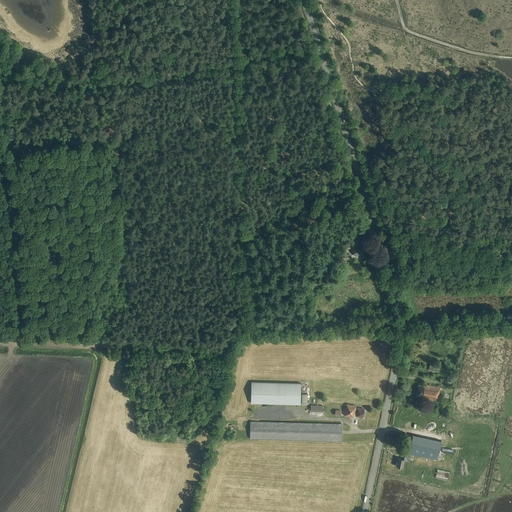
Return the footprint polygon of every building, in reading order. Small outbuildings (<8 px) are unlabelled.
[(354,256),(364,253),(362,245),(352,248),(354,256)] [(251,382),(251,403),(301,404),(301,383),(299,383),(251,382)] [(418,384),(416,396),(422,397),(422,398),(438,401),(440,387),(425,384),(425,385),(418,384)] [(357,411),(355,411),(356,406),(347,404),(345,416),(354,417),(354,414),(356,415),(363,417),(364,409),(357,408),(357,411)] [(250,421),(250,438),(342,441),(342,424),(250,421)] [(398,458),(396,466),(402,467),(403,467),(404,460),(405,460),(409,461),(410,454),(437,460),(441,441),(412,434),(409,453),(403,452),(402,459),(398,458)] [(448,481),(449,472),(437,469),(435,478),(448,481)]
